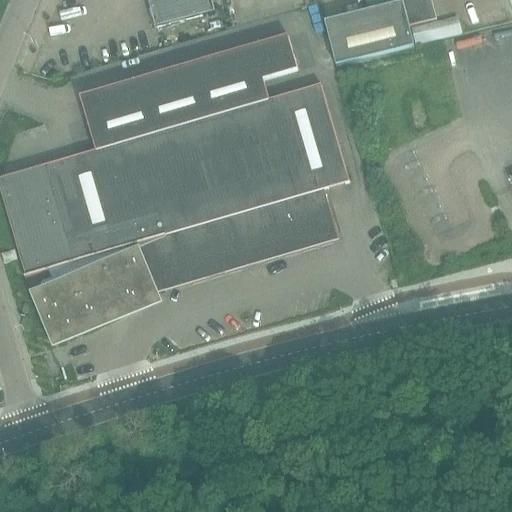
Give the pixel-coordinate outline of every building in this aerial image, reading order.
[(215,14),(211,0),(148,0),(156,29),(215,14)] [(403,3),(410,29),(437,22),(431,0),(400,0),(402,4),(403,3)] [(470,0),(464,2),(472,33),(486,29),(477,0),(470,0)] [(477,0),(486,29),(503,25),(492,0),(477,0)] [(453,10),(459,36),(472,33),(464,2),(451,5),(453,10)] [(403,3),(402,4),(325,24),(336,68),(415,48),(410,29),(403,3)] [(453,10),(435,15),(437,22),(410,29),(415,48),(459,36),(453,10)] [(0,180),(0,189),(26,278),(25,279),(25,280),(49,273),(51,280),(42,283),(40,289),(40,292),(30,295),(52,347),(161,301),(158,292),(245,267),(244,263),(259,258),(260,262),(336,240),(322,192),(350,184),(322,86),(271,102),(265,82),(300,72),(289,37),(80,98),(96,152),(0,180)] [(2,255),(4,265),(18,261),(15,251),(2,255)]
